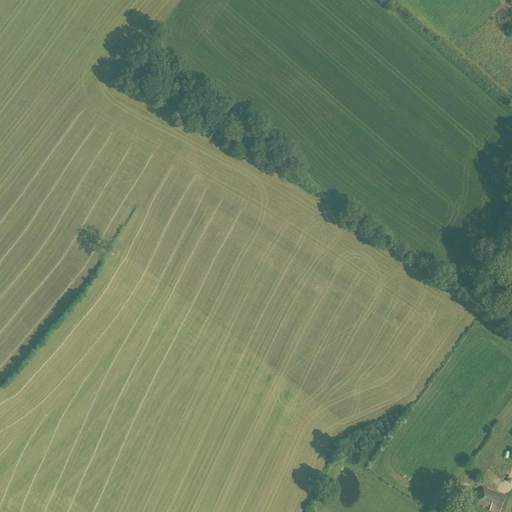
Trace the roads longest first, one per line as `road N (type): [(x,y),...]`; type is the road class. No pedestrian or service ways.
road 1 (track): [(511,317),(300,180),(107,72)]
road 2 (track): [(511,94),(402,0)]
